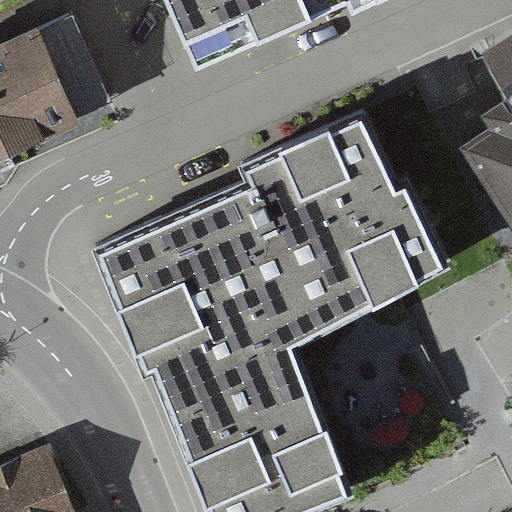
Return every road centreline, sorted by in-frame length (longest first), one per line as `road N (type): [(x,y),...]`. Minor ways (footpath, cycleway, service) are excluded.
road 1 (residential): [(0,267),(57,191),(471,0)]
road 2 (unknown): [(393,511),(153,146)]
road 3 (tertiary): [(137,511),(77,379),(0,301)]
